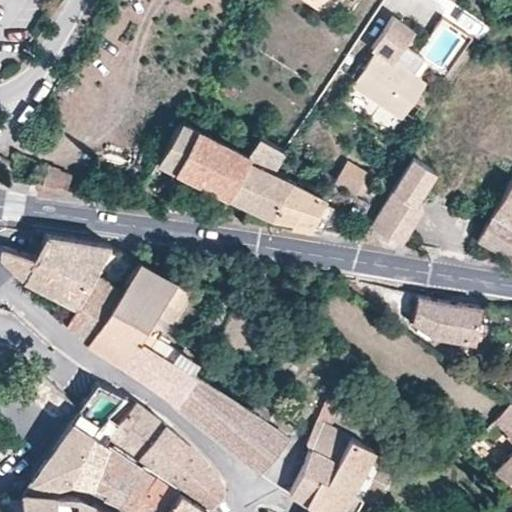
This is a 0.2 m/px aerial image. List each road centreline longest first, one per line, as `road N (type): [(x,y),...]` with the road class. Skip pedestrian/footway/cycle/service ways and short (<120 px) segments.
road 1 (tertiary): [(511,287),(0,206)]
road 2 (residential): [(241,477),(183,421),(0,282)]
road 3 (residential): [(0,95),(23,83),(75,0)]
